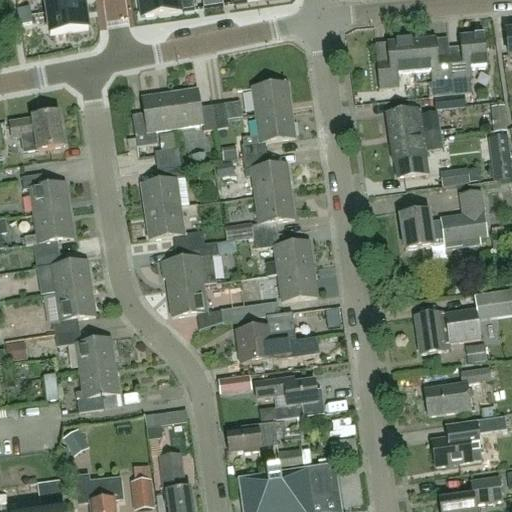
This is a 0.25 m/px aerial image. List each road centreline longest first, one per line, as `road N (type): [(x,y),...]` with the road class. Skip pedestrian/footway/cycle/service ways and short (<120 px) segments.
road 1 (residential): [(385,511),(317,19)]
road 2 (residential): [(214,511),(199,396),(185,361),(129,305),(119,275),(86,67)]
road 3 (residential): [(117,60),(317,19)]
road 4 (residential): [(317,19),(511,2)]
